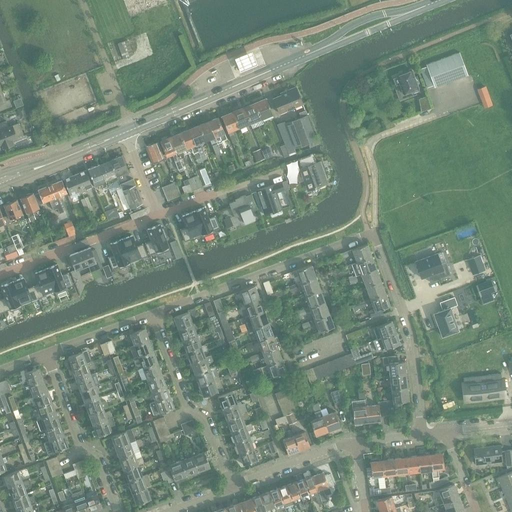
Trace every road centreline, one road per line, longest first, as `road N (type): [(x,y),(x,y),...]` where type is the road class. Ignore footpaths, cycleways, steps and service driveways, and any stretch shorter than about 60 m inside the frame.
road 1 (residential): [(151,316),(367,234)]
road 2 (tertiary): [(127,131),(329,46)]
road 3 (residential): [(422,434),(411,342),(374,231)]
road 4 (residential): [(230,489),(205,419),(185,407),(151,316)]
road 5 (residential): [(116,511),(97,460),(80,451),(45,353)]
road 6 (residential): [(0,276),(158,215)]
road 7 (tertiary): [(0,182),(127,131)]
road 8 (residential): [(230,489),(356,443)]
road 9 (residential): [(158,215),(283,171)]
